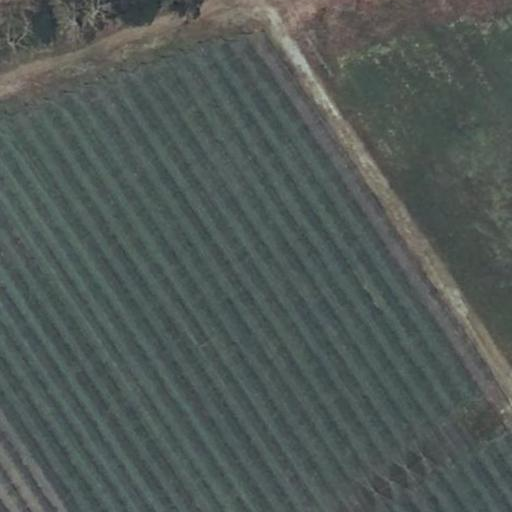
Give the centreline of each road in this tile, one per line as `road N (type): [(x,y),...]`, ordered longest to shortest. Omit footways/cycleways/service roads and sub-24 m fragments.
road 1 (track): [(265,0),(511,384)]
road 2 (track): [(213,0),(0,71)]
